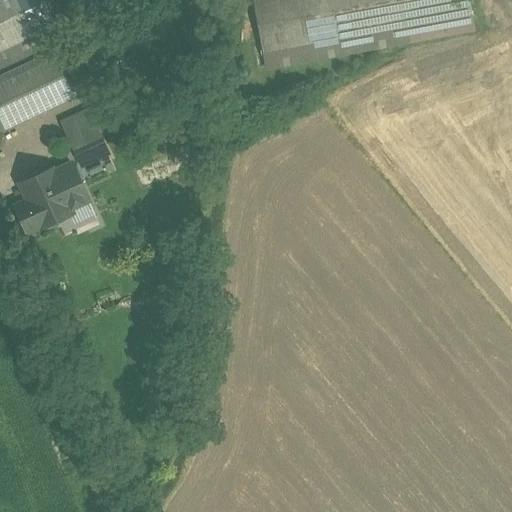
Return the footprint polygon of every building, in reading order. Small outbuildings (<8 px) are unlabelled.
[(19,0),(0,0),(0,50),(36,34),(19,0)] [(255,0),(267,67),(475,29),(469,0),(255,0)] [(55,51),(0,76),(0,130),(75,94),(55,51)] [(93,53),(76,60),(87,85),(104,78),(93,53)] [(98,129),(73,140),(84,164),(109,152),(98,129)] [(73,162),(55,170),(54,168),(22,183),(34,209),(21,215),(29,231),(45,224),(50,226),(58,223),(60,217),(74,211),(72,207),(90,199),(73,162)]
